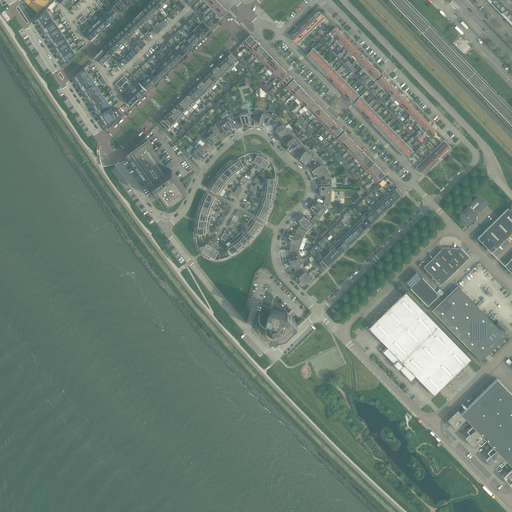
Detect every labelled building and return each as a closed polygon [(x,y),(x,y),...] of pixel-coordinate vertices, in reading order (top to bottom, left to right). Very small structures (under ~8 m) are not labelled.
[(122,12),(127,8),(119,0),(116,0),(114,3),(115,4),(113,7),(119,14),(122,12)] [(153,0),(151,3),(158,11),(162,7),(155,0),(153,0)] [(213,10),(220,4),(216,0),(209,7),(213,10)] [(511,0),(488,0),(511,24),(511,0)] [(158,11),(151,3),(147,7),(155,15),(155,14),(153,13),(157,10),(158,11)] [(216,15),(224,7),(220,4),(213,10),(216,14),(216,15)] [(114,19),(118,15),(112,7),(107,11),(114,19)] [(151,18),(155,15),(147,7),(143,10),(151,18)] [(220,19),(228,11),(224,7),(216,15),(220,19)] [(47,9),(39,16),(43,21),(53,15),(50,9),(48,11),(47,9)] [(151,18),(143,10),(139,14),(147,22),(151,18)] [(110,22),(114,19),(107,11),(104,15),(103,14),(110,22)] [(325,18),(318,11),(314,15),(321,22),(325,18)] [(103,14),(99,17),(106,26),(110,22),(103,14)] [(147,22),(139,14),(135,18),(141,24),(145,21),(147,22)] [(53,15),(43,21),(46,26),(54,21),(56,19),(54,20),(51,16),(54,15),(53,15)] [(321,22),(314,15),(310,19),(317,26),(321,22)] [(95,22),(102,30),(106,26),(99,17),(98,18),(99,19),(95,22)] [(131,22),(139,30),(138,28),(141,24),(135,18),(131,22)] [(54,21),(46,26),(49,31),(58,25),(60,24),(56,19),(54,21)] [(317,26),(310,19),(306,22),(313,29),(317,26)] [(210,29),(203,21),(199,25),(206,32),(210,29)] [(102,30),(95,22),(92,26),(90,24),(98,33),(102,30)] [(131,22),(127,25),(135,34),(139,30),(131,22)] [(313,29),(306,22),(303,26),(309,33),(313,29)] [(58,25),(49,31),(52,36),(61,30),(58,26),(60,24),(58,25)] [(98,33),(90,24),(86,27),(94,37),(98,33)] [(127,25),(123,29),(130,36),(131,37),(135,34),(127,25)] [(206,32),(199,25),(196,28),(203,36),(206,32)] [(309,33),(303,26),(299,30),(306,37),(309,33)] [(94,37),(86,27),(82,31),(90,41),(94,37)] [(334,36),(339,31),(335,27),(330,32),(334,36)] [(203,36),(196,28),(192,32),(199,39),(203,36)] [(123,29),(119,33),(126,39),(127,41),(131,37),(130,36),(123,29)] [(61,30),(52,36),(55,41),(64,35),(61,30)] [(306,37),(299,30),(295,34),(302,41),(306,37)] [(336,42),(343,35),(339,31),(334,36),(337,40),(336,41),(336,42)] [(199,39),(192,32),(189,35),(196,42),(199,39)] [(122,43),(124,45),(127,41),(126,39),(119,33),(116,37),(122,43)] [(246,46),(254,39),(250,34),(242,42),(246,46)] [(302,41),(295,34),(291,37),(298,45),(302,41)] [(64,35),(55,41),(58,45),(67,40),(64,35)] [(196,42),(189,35),(185,38),(192,46),(196,42)] [(340,45),(347,39),(343,35),(336,42),(340,45)] [(116,37),(112,40),(120,49),(120,48),(124,45),(122,43),(116,37)] [(192,46),(185,38),(185,39),(187,40),(184,43),(182,41),(182,42),(189,49),(192,46)] [(246,46),(244,48),(248,52),(250,50),(258,42),(254,39),(246,46)] [(345,48),(351,43),(347,39),(340,45),(340,46),(342,44),(345,48)] [(67,40),(58,45),(61,50),(70,45),(67,40)] [(112,40),(108,44),(116,52),(120,49),(112,40)] [(189,49),(182,42),(178,45),(186,52),(189,49)] [(254,54),(262,46),(258,42),(250,50),(254,54)] [(347,53),(354,46),(351,43),(345,48),(349,51),(347,53)] [(116,53),(116,52),(108,44),(104,48),(110,55),(114,51),(116,53)] [(70,45),(61,50),(64,55),(73,49),(75,48),(73,49),(70,45)] [(186,52),(178,45),(180,47),(177,50),(175,48),(182,56),(186,52)] [(257,58),(265,50),(262,46),(254,54),(257,58)] [(351,57),(358,50),(354,46),(347,53),(351,57)] [(73,49),(64,55),(68,61),(73,56),(77,52),(75,48),(73,49)] [(182,56),(175,48),(171,52),(179,59),(182,56)] [(310,59),(317,52),(313,48),(306,55),(310,59)] [(107,62),(112,58),(103,49),(99,53),(107,62)] [(261,62),(269,54),(265,50),(257,58),(261,62)] [(355,61),(362,54),(358,50),(351,57),(353,56),(356,59),(355,61)] [(179,59),(171,52),(168,55),(175,62),(179,59)] [(314,63),(321,56),(317,52),(310,59),(314,63)] [(107,62),(99,53),(94,57),(102,64),(106,61),(107,62)] [(238,60),(231,53),(227,57),(235,66),(234,64),(238,60)] [(265,66),(273,58),(269,54),(261,62),(265,66)] [(359,65),(366,58),(362,54),(355,61),(359,65)] [(175,62),(168,55),(169,57),(166,60),(165,58),(164,58),(172,66),(175,62)] [(318,67),(325,60),(321,56),(314,63),(318,67)] [(235,66),(227,57),(223,61),(231,70),(235,66)] [(168,69),(172,66),(164,58),(161,62),(168,69)] [(269,70),(277,62),(273,58),(265,66),(269,70)] [(362,69),(369,62),(366,58),(359,65),(362,69)] [(321,71),(328,64),(325,60),(318,67),(321,71)] [(231,70),(223,61),(219,65),(226,72),(229,68),(231,70)] [(168,69),(161,62),(162,64),(159,67),(158,65),(165,73),(168,69)] [(272,73),(280,66),(277,62),(269,70),(272,73)] [(366,73),(373,66),(369,62),(362,69),(366,73)] [(325,75),(332,68),(328,64),(321,71),(325,75)] [(161,76),(165,73),(158,65),(154,68),(161,76)] [(226,72),(219,65),(215,68),(222,76),(226,72)] [(276,77),(284,70),(280,66),(272,73),(276,77)] [(370,77),(377,70),(373,66),(366,73),(370,77)] [(79,80),(91,73),(90,72),(88,74),(84,67),(76,75),(79,80)] [(161,76),(154,68),(154,69),(156,70),(152,73),(158,79),(161,76)] [(222,76),(215,68),(211,72),(218,79),(222,76)] [(329,78),(336,72),(332,68),(325,75),(329,78)] [(280,81),(288,73),(284,70),(276,77),(280,81)] [(374,81),(381,74),(377,70),(370,77),(374,81)] [(218,79),(211,72),(207,76),(216,85),(216,84),(214,83),(218,79)] [(333,82),(340,76),(336,72),(329,78),(333,82)] [(83,85),(94,77),(91,73),(79,80),(83,85)] [(158,79),(152,73),(149,77),(154,83),(158,79)] [(284,85),(292,78),(288,73),(280,81),(284,85)] [(149,77),(147,75),(143,79),(145,80),(151,86),(154,83),(149,77)] [(379,86),(386,79),(382,75),(375,82),(379,86)] [(216,85),(207,76),(203,80),(212,88),(216,85)] [(336,86),(344,79),(340,76),(333,82),(336,86)] [(86,90),(95,83),(92,79),(94,77),(83,85),(86,90)] [(289,91),(297,83),(293,79),(285,87),(289,91)] [(340,90),(347,83),(344,79),(336,86),(340,90)] [(383,90),(390,83),(386,79),(379,86),(383,90)] [(151,86),(145,80),(142,84),(147,89),(151,86)] [(212,88),(203,80),(199,84),(208,92),(212,88)] [(89,94),(98,88),(95,83),(86,90),(89,94)] [(142,94),(146,90),(139,83),(135,87),(142,94)] [(293,95),(301,87),(297,83),(289,91),(293,95)] [(344,94),(351,87),(347,83),(340,90),(344,94)] [(388,92),(394,87),(390,83),(383,90),(385,89),(388,92)] [(208,92),(199,84),(196,87),(204,96),(208,92)] [(142,94),(135,87),(131,91),(130,89),(129,89),(138,98),(142,94)] [(204,96),(196,87),(192,91),(199,98),(202,95),(204,96)] [(297,99),(305,91),(301,87),(293,95),(297,99)] [(348,98),(355,91),(351,87),(344,94),(348,98)] [(391,98),(397,91),(394,87),(388,92),(392,96),(390,97),(391,98)] [(92,99),(101,93),(98,88),(89,94),(92,99)] [(134,102),(138,98),(129,89),(126,93),(127,95),(134,102)] [(199,98),(192,91),(188,95),(196,103),(195,102),(199,98)] [(300,102),(308,95),(305,91),(297,99),(300,102)] [(352,102),(359,95),(355,91),(348,98),(352,102)] [(394,102),(401,95),(397,91),(391,98),(394,102)] [(101,93),(92,99),(95,104),(105,98),(101,93)] [(134,102),(127,95),(126,93),(125,93),(127,95),(123,98),(130,106),(134,102)] [(196,103),(188,95),(184,99),(192,107),(196,103)] [(304,106),(312,99),(308,95),(300,102),(304,106)] [(398,106),(405,99),(401,95),(394,102),(395,102),(396,100),(399,104),(398,105),(398,106)] [(357,108),(364,101),(360,97),(353,103),(357,108)] [(98,109),(108,102),(105,98),(95,104),(98,109)] [(192,107),(184,99),(180,102),(188,111),(192,107)] [(308,110),(316,102),(312,99),(304,106),(308,110)] [(402,109),(409,103),(405,99),(398,106),(402,109)] [(361,111),(368,105),(364,101),(357,108),(361,111)] [(102,113),(111,107),(108,102),(98,109),(102,113)] [(188,111),(180,102),(176,106),(184,115),(185,115),(183,113),(187,110),(188,111)] [(312,114),(320,106),(316,102),(308,110),(312,114)] [(407,112),(413,107),(409,103),(402,109),(402,110),(403,108),(407,112)] [(111,107),(102,113),(110,126),(123,113),(119,109),(117,109),(114,105),(111,107)] [(365,115),(372,109),(368,105),(361,111),(365,115)] [(184,115),(176,106),(172,110),(181,119),(184,115)] [(316,118),(324,110),(320,106),(312,114),(316,118)] [(409,117),(416,110),(413,107),(407,112),(411,115),(409,117)] [(251,121),(249,114),(252,113),(255,113),(255,108),(250,108),(242,110),(246,124),(250,123),(249,121),(251,121)] [(262,124),(267,111),(259,108),(255,108),(255,113),(258,114),(260,114),(258,121),(260,122),(259,123),(262,124)] [(368,119),(375,112),(372,109),(365,115),(368,119)] [(181,119),(172,110),(168,114),(177,122),(176,121),(179,117),(180,119),(181,119)] [(246,124),(242,110),(234,113),(231,114),(234,119),(236,118),(238,117),(240,124),(243,123),(243,125),(246,124)] [(319,122),(327,114),(324,110),(316,118),(319,122)] [(413,121),(420,114),(416,110),(409,117),(413,121)] [(275,121),(278,116),(275,114),(272,113),(271,115),(267,113),(268,111),(267,111),(262,124),(266,126),(266,124),(268,125),(271,118),(273,119),(275,121)] [(372,123),(379,116),(375,112),(368,119),(372,123)] [(177,122),(168,114),(164,117),(173,126),(177,122)] [(234,127),(230,121),(232,120),(234,119),(231,114),(229,115),(222,120),(231,132),(233,129),(233,128),(234,127)] [(323,126),(331,118),(327,114),(319,122),(323,126)] [(417,125),(424,118),(420,114),(413,121),(415,120),(418,123),(417,125)] [(287,125),(282,119),(278,116),(275,121),(277,122),(279,124),(273,129),(275,131),(273,131),(276,134),(287,125)] [(376,127),(383,120),(379,116),(372,123),(376,127)] [(173,126),(164,117),(160,121),(169,130),(173,126)] [(327,130),(335,122),(331,118),(323,126),(327,130)] [(421,129),(428,122),(424,118),(417,125),(421,129)] [(231,132),(222,120),(223,122),(219,125),(218,123),(215,126),(218,130),(221,128),(225,134),(227,132),(228,134),(231,132)] [(380,131),(387,124),(383,120),(376,127),(380,131)] [(331,134),(339,126),(335,122),(327,130),(331,134)] [(424,133),(431,126),(428,122),(421,129),(424,133)] [(383,135),(391,128),(387,124),(380,131),(383,135)] [(292,132),(290,129),(288,131),(285,127),(287,126),(287,125),(276,134),(278,137),(279,136),(280,138),(286,133),(288,136),(292,132)] [(220,138),(215,133),(218,130),(215,126),(213,127),(211,129),(212,131),(209,134),(207,132),(207,133),(217,143),(220,141),(218,140),(220,138)] [(335,138),(343,130),(339,126),(331,134),(335,138)] [(430,135),(435,130),(431,126),(424,133),(425,133),(426,132),(430,135)] [(387,139),(394,132),(391,128),(383,135),(387,139)] [(340,143),(348,135),(344,131),(336,139),(340,143)] [(287,148),(298,138),(292,132),(288,136),(290,138),(285,143),(286,145),(285,146),(287,148)] [(391,143),(398,136),(394,132),(387,139),(391,143)] [(217,143),(207,133),(201,138),(200,139),(204,143),(205,143),(207,141),(212,146),(214,144),(215,145),(217,143)] [(158,192),(166,204),(186,190),(172,170),(163,176),(145,151),(153,145),(146,135),(129,152),(152,184),(147,188),(153,196),(158,192)] [(344,147),(352,139),(348,135),(340,143),(344,147)] [(395,146),(402,140),(398,136),(391,143),(395,146)] [(300,149),(304,145),(298,138),(287,148),(290,151),(291,150),(292,151),(298,146),(300,149)] [(207,151),(202,146),(204,143),(200,139),(199,140),(194,147),(205,156),(207,153),(206,152),(207,151)] [(347,151),(355,143),(352,139),(344,147),(347,151)] [(399,150),(406,143),(402,140),(395,146),(399,150)] [(451,147),(444,140),(440,144),(447,151),(451,147)] [(351,155),(359,147),(355,143),(347,151),(351,155)] [(402,154),(409,147),(406,143),(399,150),(402,154)] [(447,151),(440,144),(436,148),(443,155),(447,151)] [(302,161),(311,150),(304,145),(300,149),(303,151),(298,157),(300,158),(299,159),(302,161)] [(205,156),(194,147),(188,154),(192,157),(193,157),(195,155),(200,159),(201,158),(203,159),(205,156)] [(355,159),(363,151),(359,147),(351,155),(355,159)] [(406,158),(413,151),(409,147),(402,154),(406,158)] [(443,155),(436,148),(432,152),(439,159),(443,155)] [(319,157),(317,155),(311,150),(302,161),(305,163),(306,162),(307,164),(312,158),(314,160),(315,161),(319,157)] [(359,162),(367,155),(363,151),(355,159),(359,162)] [(439,159),(432,152),(428,156),(435,163),(439,159)] [(256,170),(264,156),(265,155),(262,154),(260,154),(258,153),(257,153),(256,153),(255,153),(253,153),(252,153),(253,161),(256,163),(253,168),(256,170)] [(272,163),(271,161),(270,160),(269,159),(268,158),(267,157),(265,155),(264,156),(256,170),(259,171),(262,167),(265,169),(273,165),(273,164),(272,163)] [(362,166),(370,159),(367,155),(359,162),(362,166)] [(435,163),(428,156),(424,159),(431,166),(435,163)] [(325,166),(321,159),(319,157),(315,161),(316,162),(318,165),(312,168),(313,170),(312,171),(313,174),(325,166)] [(244,166),(238,158),(235,160),(233,162),(240,172),(242,171),(241,168),(244,166)] [(366,170),(374,162),(370,159),(362,166),(366,170)] [(431,166),(424,159),(421,163),(427,170),(431,166)] [(233,162),(229,165),(229,164),(227,166),(236,176),(237,175),(236,172),(238,170),(240,172),(233,162)] [(370,174),(378,166),(374,162),(366,170),(370,174)] [(427,170),(421,163),(416,167),(423,174),(427,170)] [(227,166),(224,169),(222,171),(231,180),(236,176),(227,166)] [(330,174),(325,166),(313,174),(315,177),(316,176),(318,178),(324,174),(325,177),(326,179),(331,178),(330,174)] [(374,178),(382,170),(378,166),(370,174),(374,178)] [(378,182),(386,174),(382,170),(374,178),(378,182)] [(222,171),(219,175),(219,174),(217,176),(217,177),(227,185),(231,180),(222,171)] [(217,177),(214,180),(212,182),(213,183),(213,182),(223,190),(227,185),(217,177)] [(332,190),(332,181),(331,178),(326,179),(326,181),(326,184),(319,184),(319,186),(318,186),(317,189),(332,190)] [(223,190),(213,182),(213,183),(210,186),(209,188),(220,195),(223,190)] [(275,190),(275,186),(263,185),(262,191),(274,193),(275,193),(275,191),(275,190)] [(404,193),(396,185),(392,189),(400,197),(404,193)] [(330,202),(331,198),(332,190),(317,189),(317,193),(319,193),(319,195),(326,195),(326,198),(325,200),(330,202)] [(400,197),(392,189),(388,193),(396,201),(400,197)] [(273,198),(274,193),(262,191),(261,197),(273,200),(274,198),(273,198)] [(218,198),(207,192),(205,194),(206,195),(204,199),(215,204),(218,198)] [(396,201),(388,193),(384,197),(392,205),(396,201)] [(474,211),(477,208),(481,211),(489,203),(479,194),(462,211),(461,212),(461,213),(460,214),(460,215),(460,216),(460,217),(460,218),(460,219),(460,220),(461,221),(462,222),(463,223),(463,224),(464,224),(465,225),(466,225),(467,225),(468,225),(469,225),(470,225),(471,224),(472,224),(473,223),(474,222),(475,222),(475,221),(476,220),(476,219),(476,218),(476,217),(475,216),(476,216),(476,215),(476,214),(475,213),(475,212),(474,211)] [(352,201),(355,204),(361,198),(358,195),(352,201)] [(271,205),(273,200),(261,197),(259,203),(271,207),(272,205),(271,205)] [(392,205),(384,197),(380,200),(388,208),(392,205)] [(215,204),(204,199),(203,198),(202,201),(203,201),(201,205),(213,210),(210,209),(211,205),(214,206),(215,204)] [(324,213),(329,206),(330,202),(325,200),(324,203),(323,205),(317,201),(315,203),(314,202),(312,205),(324,213)] [(388,208),(380,200),(376,204),(384,212),(388,208)] [(269,211),(271,207),(259,203),(256,208),(268,214),(269,211)] [(384,212),(376,204),(378,206),(374,209),(380,216),(384,212)] [(211,216),(213,210),(201,205),(200,205),(200,208),(199,212),(211,216)] [(324,213),(312,205),(310,208),(312,209),(310,210),(316,214),(314,217),(318,221),(319,220),(324,213)] [(266,218),(268,214),(256,208),(253,214),(265,221),(266,218)] [(511,212),(508,208),(500,216),(511,227),(511,212)] [(380,216),(374,209),(370,213),(376,220),(380,216)] [(210,222),(211,216),(199,212),(198,212),(198,215),(197,219),(210,222)] [(376,220),(370,213),(366,217),(373,223),(376,220)] [(317,222),(318,221),(314,217),(313,218),(311,220),(306,215),(305,217),(304,216),(301,218),(311,228),(317,222)] [(511,232),(511,227),(500,216),(493,223),(507,238),(511,232)] [(263,224),(252,217),(248,223),(259,230),(261,226),(263,224)] [(373,223),(366,217),(363,220),(361,219),(369,227),(373,223)] [(311,228),(301,218),(299,220),(300,222),(298,223),(301,226),(299,228),(297,229),(305,234),(311,228)] [(209,228),(210,222),(197,219),(196,222),(197,222),(196,226),(196,227),(209,228)] [(369,227),(361,219),(357,223),(365,231),(369,227)] [(259,230),(248,223),(247,225),(249,227),(247,229),(245,228),(244,228),(254,236),(257,232),(259,230)] [(365,231),(357,223),(353,227),(361,235),(365,231)] [(507,238),(493,223),(485,230),(499,245),(507,238)] [(361,235),(353,227),(349,230),(357,238),(361,235)] [(254,236),(244,228),(243,229),(245,231),(243,234),(241,232),(240,232),(249,241),(250,241),(253,238),(255,236),(254,236)] [(302,242),(305,234),(297,229),(296,231),(295,234),(292,232),(291,234),(290,234),(289,237),(302,242)] [(357,238),(349,230),(345,234),(353,242),(357,238)] [(499,245),(485,230),(478,238),(492,252),(499,245)] [(249,241),(240,232),(236,237),(244,246),(248,243),(250,241),(249,241)] [(353,242),(345,234),(342,238),(349,246),(353,242)] [(244,246),(236,237),(231,240),(239,251),(239,250),(242,248),(245,246),(244,246)] [(299,250),(302,242),(289,237),(287,240),(289,241),(288,243),(291,244),(290,247),(290,250),(299,250)] [(349,246),(342,238),(338,242),(345,250),(349,246)] [(204,256),(207,257),(215,243),(210,239),(207,244),(206,244),(198,248),(199,249),(200,250),(200,251),(201,252),(202,253),(203,254),(205,255),(204,256)] [(239,251),(231,240),(229,242),(231,244),(227,246),(232,255),(236,252),(237,252),(239,251),(239,250),(239,251)] [(345,250),(338,242),(334,245),(342,254),(345,250)] [(219,260),(219,251),(215,249),(218,244),(215,243),(207,257),(209,259),(210,258),(211,259),(212,259),(214,259),(215,259),(216,260),(217,260),(218,260),(219,260)] [(342,254),(334,245),(333,246),(335,247),(331,251),(338,257),(342,254)] [(455,254),(450,248),(443,248),(441,250),(449,259),(455,254)] [(470,257),(461,248),(455,254),(464,263),(470,257)] [(301,258),(299,250),(290,250),(290,253),(291,255),(287,256),(288,258),(287,259),(288,262),(301,258)] [(432,276),(438,270),(444,265),(449,259),(441,250),(423,267),(432,276)] [(338,257),(331,251),(327,254),(334,261),(338,257)] [(334,261),(327,254),(324,258),(322,256),(322,257),(330,265),(334,261)] [(464,263),(455,254),(449,259),(458,268),(464,263)] [(330,265),(322,257),(318,261),(326,269),(330,265)] [(304,266),(303,263),(301,264),(299,259),(301,258),(288,262),(288,265),(290,265),(290,267),(294,266),(295,269),(296,271),(304,266)] [(458,268),(449,259),(444,265),(452,274),(458,268)] [(452,274),(444,265),(438,270),(447,280),(452,274)] [(299,282),(309,272),(308,274),(304,270),(306,269),(304,266),(296,271),(297,273),(299,275),(296,277),(298,279),(297,280),(299,282)] [(439,295),(422,277),(423,277),(417,270),(405,282),(411,288),(410,288),(428,306),(439,295)] [(447,280),(438,270),(432,276),(441,285),(447,280)] [(309,285),(316,279),(309,272),(299,282),(302,285),(303,284),(304,285),(307,283),(309,285)] [(506,336),(457,286),(432,311),(481,361),(506,336)] [(471,360),(406,293),(405,292),(368,328),(388,347),(383,352),(394,363),(393,364),(399,370),(400,369),(411,380),(415,376),(435,396),(471,360)] [(265,319),(270,321),(277,323),(277,324),(268,326),(271,338),(285,334),(297,323),(287,312),(273,309),(268,307),(265,319)] [(511,394),(497,379),(461,414),(466,419),(473,426),(486,440),(493,447),(507,461),(511,466),(511,394)] [(457,428),(466,419),(461,414),(461,413),(458,411),(448,421),(456,429),(457,428)] [(486,440),(473,426),(467,431),(470,434),(466,439),(473,447),(478,442),(481,446),(486,440)] [(507,461),(493,447),(487,452),(491,456),(486,460),(494,468),(498,464),(501,467),(507,461)]
